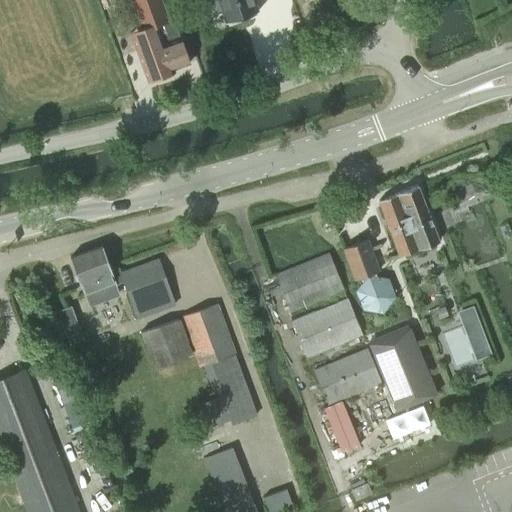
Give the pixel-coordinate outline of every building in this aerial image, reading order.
[(165,22),(156,0),(131,0),(141,27),(128,31),(136,51),(146,80),(152,78),(153,82),(165,78),(163,74),(169,72),(169,71),(185,65),(176,39),(175,39),(169,20),(165,22)] [(211,0),(215,9),(220,7),(225,23),(257,12),(253,0),(211,0)] [(418,187),(380,201),(400,256),(438,242),(418,187)] [(354,279),(377,270),(367,241),(343,249),(354,279)] [(89,305),(118,294),(110,272),(101,247),(71,258),(80,282),(81,281),(89,305)] [(327,255),(276,276),(290,311),(342,290),(327,255)] [(137,318),(173,305),(157,260),(121,273),(137,318)] [(366,275),(354,291),(361,309),(381,312),(393,297),(386,278),(366,275)] [(346,301),(295,321),(292,322),(306,357),(359,335),(346,301)] [(489,352),(472,304),(456,310),(474,359),(489,352)] [(209,362),(234,353),(217,306),(182,319),(194,354),(198,366),(209,362)] [(154,368),(194,354),(182,319),(142,333),(154,368)] [(437,393),(408,323),(367,340),(396,410),(437,393)] [(459,327),(442,334),(454,366),(471,360),(459,327)] [(328,404),(379,383),(366,349),(315,370),(328,404)] [(231,423),(256,414),(234,353),(209,362),(231,423)] [(58,356),(43,362),(48,371),(62,365),(58,356)] [(77,511),(24,372),(0,380),(0,440),(27,511),(77,511)] [(221,421),(212,398),(194,405),(203,428),(221,421)] [(204,456),(224,511),(256,511),(232,445),(204,456)] [(356,501),(373,493),(368,483),(351,490),(356,501)] [(269,511),(291,502),(286,488),(263,496),(269,511)]
